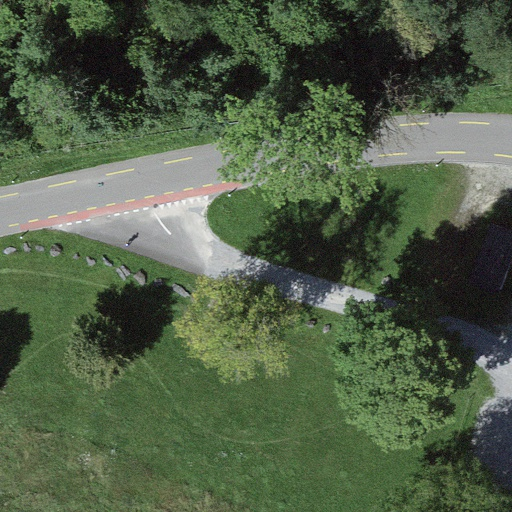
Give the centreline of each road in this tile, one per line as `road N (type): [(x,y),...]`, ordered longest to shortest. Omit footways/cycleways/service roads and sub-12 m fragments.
road 1 (unclassified): [(0,217),(349,149),(511,143)]
road 2 (track): [(511,355),(171,241),(141,186)]
